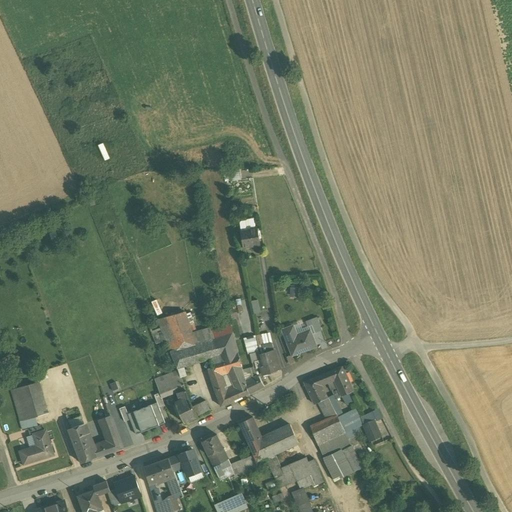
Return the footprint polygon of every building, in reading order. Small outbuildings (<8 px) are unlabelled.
[(104,159),(109,158),(104,142),(99,144),(104,159)] [(239,170),(230,172),(231,181),(241,180),(239,170)] [(253,218),(247,219),(246,220),(241,221),(240,223),(241,232),(251,230),(250,229),(255,229),(253,218)] [(205,225),(198,227),(200,236),(207,234),(205,225)] [(255,229),(250,229),(251,230),(241,232),(240,232),(243,248),(260,245),(258,228),(255,229)] [(259,299),(252,300),(253,312),(260,311),(259,299)] [(185,312),(157,320),(177,368),(198,362),(210,359),(237,352),(229,323),(192,333),(185,312)] [(317,317),(306,322),(308,327),(312,326),(315,333),(322,330),(317,317)] [(309,331),(296,336),(293,327),(283,330),(293,355),(315,346),(309,331)] [(269,334),(264,335),(266,345),(272,343),(269,334)] [(244,337),(247,351),(258,349),(254,335),(244,337)] [(264,335),(256,336),(257,346),(266,345),(264,335)] [(266,345),(257,346),(259,353),(260,353),(261,355),(274,350),(272,343),(266,345)] [(274,350),(261,355),(264,366),(265,367),(278,362),(274,350)] [(237,352),(210,359),(214,375),(220,373),(229,370),(242,366),(239,357),(237,352)] [(259,353),(250,355),(253,366),(254,370),(257,369),(255,362),(263,360),(261,355),(260,353),(259,353)] [(250,355),(239,357),(242,366),(245,365),(246,368),(253,366),(250,355)] [(264,366),(260,367),(261,368),(263,376),(281,370),(278,362),(265,367),(264,366)] [(242,366),(229,370),(238,389),(246,385),(246,383),(242,366)] [(342,396),(350,393),(353,391),(342,367),(323,375),(327,383),(331,391),(332,390),(334,395),(336,400),(342,397),(343,397),(342,396)] [(257,369),(254,370),(256,378),(259,377),(263,376),(261,368),(257,369)] [(178,371),(172,373),(175,380),(181,377),(178,371)] [(172,373),(166,375),(173,392),(178,390),(175,380),(172,373)] [(220,373),(214,375),(214,376),(211,377),(221,407),(235,401),(231,392),(229,388),(226,390),(220,373)] [(166,375),(155,380),(160,393),(161,397),(173,392),(166,375)] [(323,375),(304,383),(314,405),(318,403),(327,399),(321,386),(321,387),(321,386),(327,383),(323,375)] [(188,399),(184,385),(181,377),(175,380),(178,390),(181,398),(183,401),(176,405),(184,423),(197,417),(192,407),(188,399)] [(246,383),(246,385),(249,394),(249,395),(264,387),(259,377),(256,378),(249,381),(246,383)] [(37,382),(11,390),(21,422),(36,417),(46,414),(37,382)] [(238,389),(231,392),(235,401),(249,394),(246,385),(238,389)] [(157,403),(159,408),(165,406),(161,397),(160,393),(154,396),(157,403)] [(342,396),(343,397),(347,406),(354,403),(350,393),(342,396)] [(338,417),(343,414),(336,400),(334,395),(329,397),(329,398),(338,417)] [(327,399),(318,403),(327,422),(338,417),(329,398),(327,399)] [(205,400),(192,407),(197,417),(211,410),(205,400)] [(157,403),(143,409),(151,429),(165,423),(159,408),(157,403)] [(124,422),(130,420),(128,414),(125,407),(119,409),(124,422)] [(343,414),(338,417),(345,434),(348,439),(356,436),(361,433),(358,427),(363,425),(364,424),(361,417),(357,408),(343,414)] [(143,409),(128,414),(130,420),(136,435),(151,429),(143,409)] [(240,422),(255,415),(253,411),(238,418),(240,422)] [(371,413),(361,417),(364,424),(363,425),(364,425),(375,421),(371,413)] [(111,414),(100,418),(109,442),(119,438),(119,436),(111,414)] [(36,417),(21,422),(23,429),(28,427),(31,436),(33,436),(43,433),(42,430),(40,425),(38,426),(36,417)] [(261,437),(253,417),(240,423),(248,443),(261,437)] [(327,422),(311,429),(319,446),(345,434),(338,417),(327,422)] [(375,421),(364,425),(370,441),(382,436),(375,421)] [(84,425),(71,430),(71,429),(68,430),(69,433),(85,427),(84,425)] [(290,425),(261,437),(248,443),(257,462),(266,457),(274,454),(298,444),(290,425)] [(85,427),(69,433),(72,440),(88,434),(85,427)] [(46,429),(42,430),(43,433),(33,436),(37,447),(21,453),(24,464),(54,455),(46,429)] [(88,434),(72,440),(81,463),(97,458),(94,451),(88,434)] [(345,434),(319,446),(322,453),(349,441),(348,439),(345,434)] [(228,460),(217,435),(202,442),(214,467),(219,464),(228,460)] [(119,438),(109,442),(111,445),(94,451),(97,458),(123,449),(119,438)] [(192,449),(180,454),(180,455),(177,456),(182,468),(185,467),(189,477),(201,472),(192,449)] [(353,471),(342,451),(323,459),(333,480),(353,471)] [(276,456),(275,456),(274,454),(266,457),(275,479),(284,475),(281,468),(276,456)] [(177,455),(169,459),(173,472),(182,469),(177,456),(177,455)] [(308,461),(306,457),(281,468),(284,475),(275,479),(280,488),(290,484),(294,493),(303,489),(323,481),(314,459),(308,461)] [(169,459),(144,467),(149,485),(169,478),(175,476),(173,472),(169,459)] [(228,460),(219,464),(222,469),(230,466),(229,465),(231,464),(228,460)] [(243,460),(236,462),(241,475),(248,473),(243,460)] [(231,464),(229,465),(230,466),(232,471),(234,478),(241,475),(236,462),(231,464)] [(222,469),(219,464),(214,467),(218,476),(224,473),(222,469)] [(230,466),(222,469),(224,473),(224,475),(232,471),(230,466)] [(134,476),(114,483),(116,489),(121,503),(121,504),(142,496),(134,476)] [(175,476),(169,478),(174,493),(180,491),(175,476)] [(104,482),(93,486),(95,490),(97,495),(107,492),(104,482)] [(169,488),(160,491),(163,498),(171,495),(169,488)] [(116,489),(110,491),(108,492),(113,506),(121,503),(116,489)] [(313,511),(303,489),(294,493),(301,511),(313,511)] [(95,490),(78,497),(83,511),(94,511),(95,511),(101,510),(101,508),(97,495),(95,490)] [(157,490),(151,492),(153,500),(160,498),(157,490)] [(275,501),(284,497),(282,492),(273,496),(275,501)] [(242,494),(215,507),(217,511),(227,511),(247,503),(242,494)] [(160,500),(160,498),(153,500),(156,511),(172,511),(169,497),(160,500)] [(67,511),(64,502),(51,506),(52,511),(67,511)]
